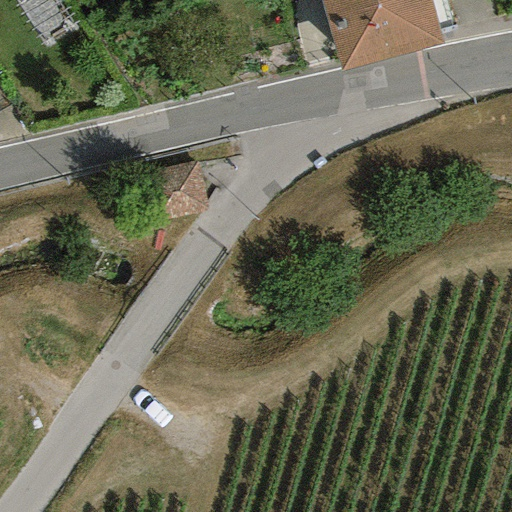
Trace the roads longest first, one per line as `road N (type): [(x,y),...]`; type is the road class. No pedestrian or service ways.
road 1 (unclassified): [(296,100),(301,122),(11,511)]
road 2 (tertiary): [(0,167),(296,100)]
road 3 (tertiary): [(296,100),(511,62)]
